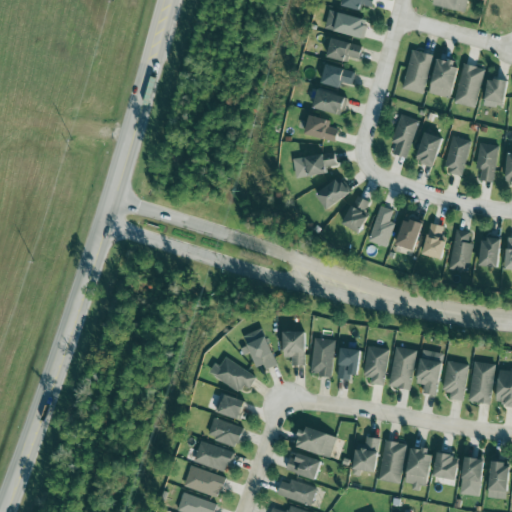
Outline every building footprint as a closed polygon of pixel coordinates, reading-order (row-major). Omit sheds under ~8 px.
[(342,0),(342,7),(361,10),(362,6),(372,8),(373,0),(342,0)] [(467,0),(430,0),(430,4),(465,11),(467,0)] [(367,20),(329,10),(324,29),(362,39),(367,20)] [(361,44),(330,40),(327,59),(347,61),(347,57),(360,59),(361,44)] [(402,89),(423,94),(433,56),(412,50),(402,89)] [(430,94),(451,98),(457,62),(436,59),(430,94)] [(454,103),(475,108),(485,69),(463,64),(454,103)] [(341,83),(352,85),(354,71),(325,65),(322,84),(340,88),(341,83)] [(488,79),(485,102),(504,105),(507,82),(488,79)] [(346,98),(318,89),(313,108),(341,116),(346,98)] [(339,130),(328,127),(330,121),(310,115),(304,133),(335,143),(339,130)] [(393,154),(407,159),(419,121),(401,115),(391,143),(396,145),(393,154)] [(441,137),(423,133),(416,163),(435,167),(441,137)] [(444,171),(463,175),(470,141),(451,137),(444,171)] [(479,181),(494,183),(497,146),(478,144),(476,168),(481,168),(479,181)] [(336,166),(334,154),(293,158),(296,178),(328,174),(327,166),(336,166)] [(316,195),(327,210),(350,194),(339,178),(316,195)] [(343,225),(359,233),(369,214),(365,212),(369,202),(357,196),(343,225)] [(387,248),(395,224),(390,222),(394,211),(381,206),(368,241),(387,248)] [(404,219),(396,246),(415,251),(422,224),(404,219)] [(443,227),(431,224),(423,255),(442,260),(446,242),(440,240),(443,227)] [(468,273),(472,244),(470,243),(471,233),(456,230),(449,270),(468,273)] [(501,240),(482,239),(479,267),(498,268),(501,240)] [(243,336),(258,371),(276,364),(262,329),(243,336)] [(304,332),(283,333),(283,358),(291,358),(292,366),(305,366),(304,332)] [(332,377),(334,340),(313,339),(311,376),(332,377)] [(386,386),(388,349),(366,347),(364,378),(371,378),(371,385),(386,386)] [(417,351),(396,347),(389,387),(410,391),(417,351)] [(359,376),(360,350),(339,349),(338,380),(350,380),(350,376),(359,376)] [(416,384),(424,386),(423,394),(437,396),(444,354),(423,350),(416,384)] [(256,376),(225,358),(220,367),(215,364),(209,374),(246,394),(256,376)] [(443,392),(451,393),(450,400),(464,402),(469,365),(447,362),(443,392)] [(468,402),(489,405),(496,365),(475,362),(468,402)] [(511,406),(511,370),(499,370),(497,405),(511,406)] [(240,419),(244,400),(222,396),(218,415),(240,419)] [(243,428),(214,418),(207,437),(237,447),(243,428)] [(337,438),(302,427),(295,448),(330,459),(337,438)] [(376,475),(380,439),(366,437),(365,448),(356,447),(353,473),(376,475)] [(193,462),(226,473),(233,452),(200,441),(193,462)] [(406,444),(384,442),(380,481),(402,484),(406,444)] [(432,451),(411,448),(405,483),(413,485),(412,488),(425,490),(432,451)] [(288,472),(316,481),(322,462),(294,453),(288,472)] [(457,480),(459,457),(437,455),(434,478),(457,480)] [(461,495),(480,497),(484,460),(464,458),(461,495)] [(509,464),(490,464),(489,499),(508,499),(509,464)] [(183,486),(218,498),(225,478),(190,467),(183,486)] [(277,497),(312,506),(317,488),(290,480),(289,484),(281,482),(277,497)] [(213,511),(216,504),(183,493),(177,510),(182,511),(213,511)]
